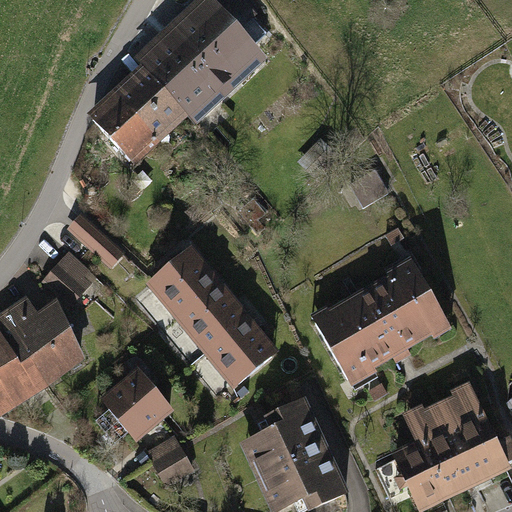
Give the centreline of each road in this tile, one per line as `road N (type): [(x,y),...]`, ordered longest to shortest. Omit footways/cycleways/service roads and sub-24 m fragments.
road 1 (residential): [(0,275),(42,214),(104,68),(143,0)]
road 2 (residential): [(106,511),(90,482),(48,448),(0,433)]
